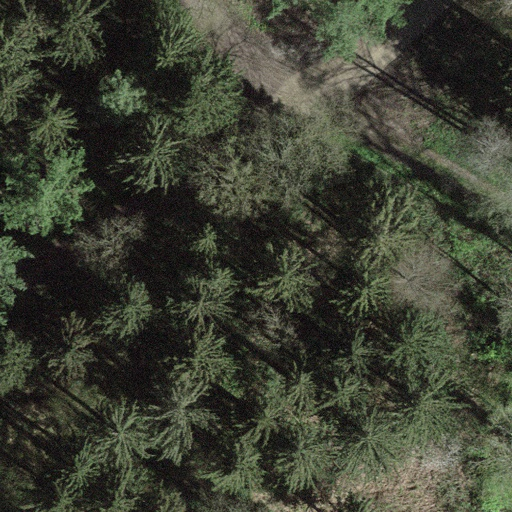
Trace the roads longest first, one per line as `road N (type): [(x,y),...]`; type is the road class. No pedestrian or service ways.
road 1 (track): [(0,248),(312,101),(424,0)]
road 2 (track): [(251,129),(105,0)]
